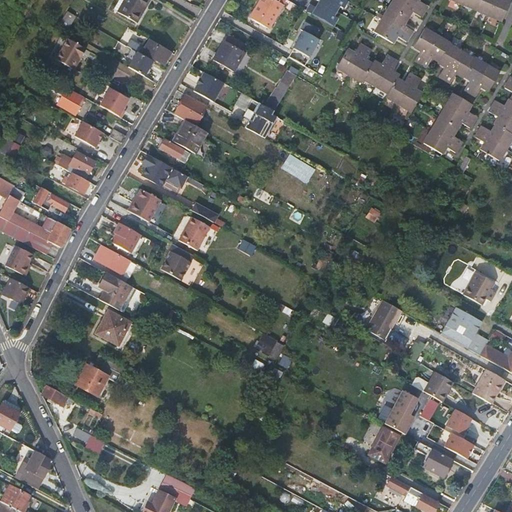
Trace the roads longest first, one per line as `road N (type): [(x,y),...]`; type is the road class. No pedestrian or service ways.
road 1 (unclassified): [(217,0),(15,363)]
road 2 (residential): [(15,363),(78,511)]
